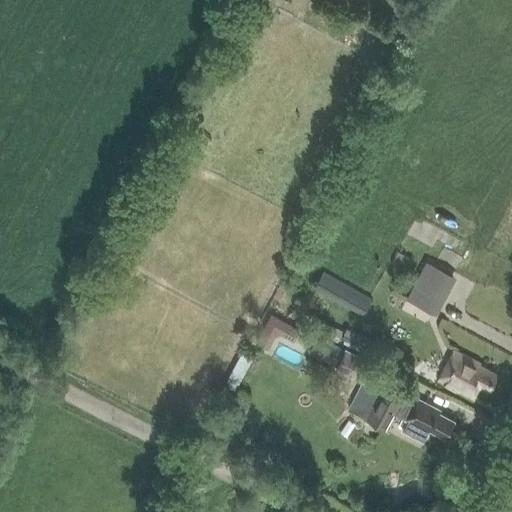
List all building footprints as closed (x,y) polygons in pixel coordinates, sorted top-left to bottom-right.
[(337,210),(327,204),(318,220),(329,226),(337,210)] [(413,261),(397,252),(391,262),(407,271),(413,261)] [(453,274),(426,260),(420,271),(407,297),(433,311),(453,274)] [(372,298),(323,271),(314,287),(363,315),(372,298)] [(373,340),(346,327),(344,332),(297,309),(294,315),(393,362),(400,348),(375,336),(373,340)] [(293,342),(299,329),(272,314),(256,342),(268,349),(275,336),(280,335),(293,342)] [(303,344),(333,356),(339,342),(309,329),(303,344)] [(488,387),(496,370),(478,362),(479,359),(453,346),(437,378),(459,389),(461,385),(475,392),(480,383),(488,387)] [(333,370),(362,383),(371,365),(342,351),(333,370)] [(397,400),(380,392),(366,421),(385,429),(392,413),(404,419),(403,419),(406,421),(402,431),(423,441),(428,431),(429,432),(430,429),(445,436),(453,419),(438,412),(439,409),(414,397),(412,401),(399,396),(397,400)] [(242,413),(248,400),(232,393),(225,405),(242,413)]
